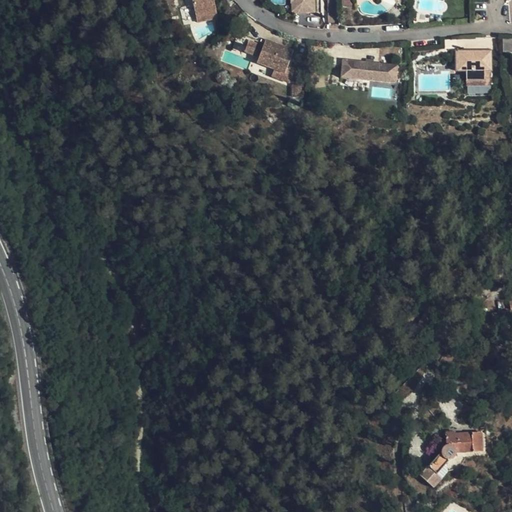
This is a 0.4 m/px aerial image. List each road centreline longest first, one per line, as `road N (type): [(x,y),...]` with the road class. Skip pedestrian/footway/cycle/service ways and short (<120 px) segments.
road 1 (residential): [(243,0),(307,32),(497,30)]
road 2 (secondary): [(53,511),(0,264)]
road 3 (track): [(511,271),(441,328),(417,360),(393,418)]
